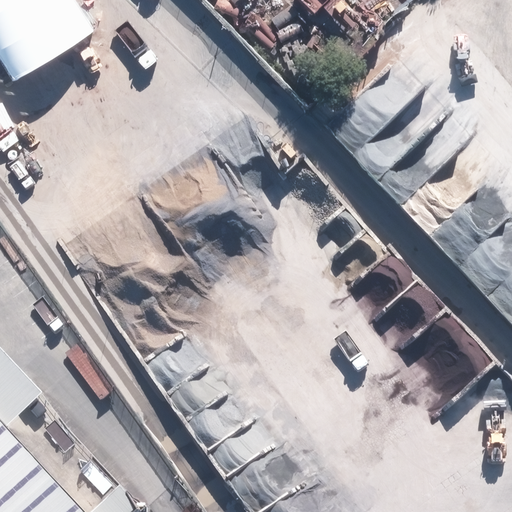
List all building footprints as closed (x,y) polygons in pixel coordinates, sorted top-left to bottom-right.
[(184,47),(152,13),(126,37),(158,71),(184,47)] [(219,104),(180,57),(145,87),(157,101),(133,121),(153,145),(177,126),(184,133),(219,104)] [(240,122),(207,147),(260,216),(292,191),(240,122)] [(49,173),(69,200),(117,166),(122,173),(130,166),(125,159),(133,154),(113,126),(49,173)] [(0,184),(0,218),(23,249),(39,238),(0,184)] [(207,233),(222,221),(203,199),(171,227),(149,196),(49,267),(222,511),(373,511),(313,427),(339,409),(309,366),(283,384),(184,245),(203,228),(207,233)] [(39,280),(20,253),(3,265),(15,282),(23,277),(30,287),(39,280)] [(0,511),(95,511),(0,414),(0,511)] [(511,511),(511,458),(486,479),(511,511)]
